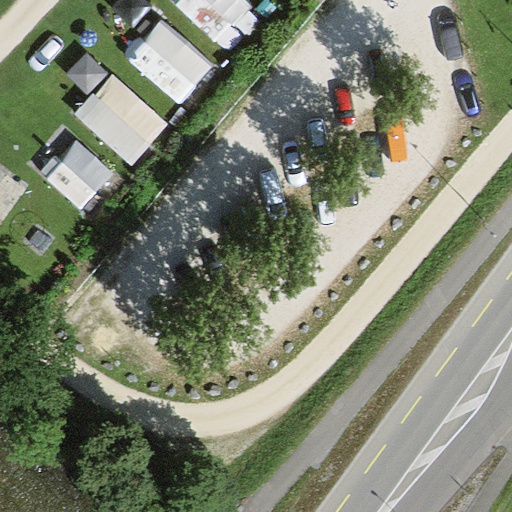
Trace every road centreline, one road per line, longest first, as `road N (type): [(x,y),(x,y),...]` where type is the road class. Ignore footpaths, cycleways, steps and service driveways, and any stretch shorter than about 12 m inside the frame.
road 1 (track): [(511,130),(306,369),(236,418),(150,422),(0,328)]
road 2 (secondary): [(388,511),(511,335)]
